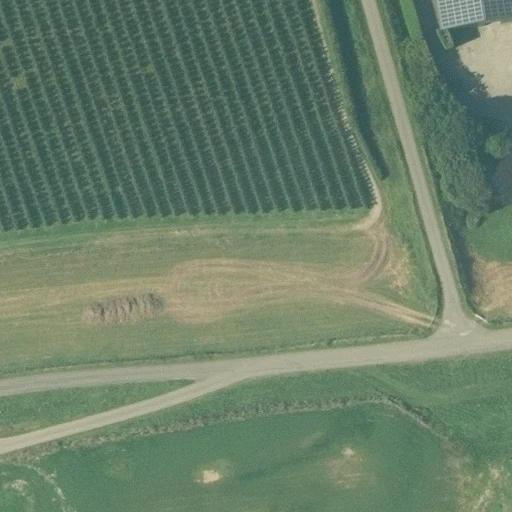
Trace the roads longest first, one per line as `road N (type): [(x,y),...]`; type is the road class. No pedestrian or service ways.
road 1 (unclassified): [(467,346),(367,0)]
road 2 (unclassified): [(467,346),(225,374)]
road 3 (unclassified): [(0,447),(151,409),(225,374)]
road 4 (unclassified): [(225,374),(0,391)]
